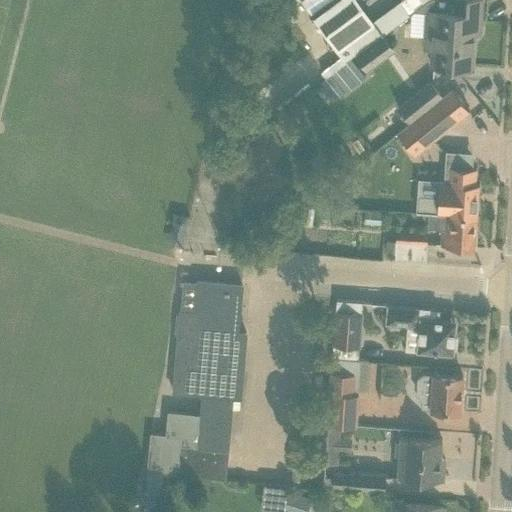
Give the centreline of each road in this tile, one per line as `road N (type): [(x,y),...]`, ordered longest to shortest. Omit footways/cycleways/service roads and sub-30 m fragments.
road 1 (residential): [(511,291),(186,258)]
road 2 (tertiary): [(498,511),(511,305)]
